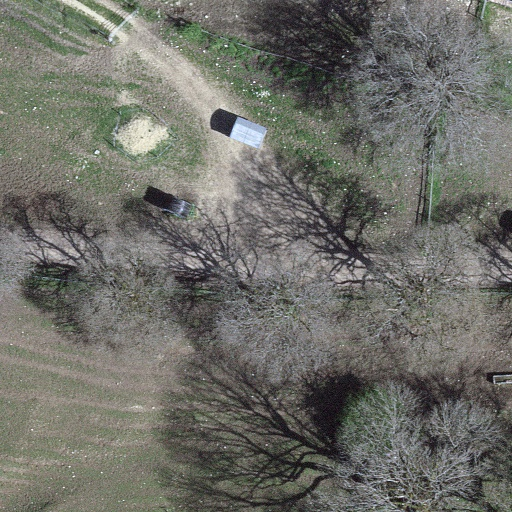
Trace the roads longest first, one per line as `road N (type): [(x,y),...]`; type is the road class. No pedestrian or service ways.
road 1 (track): [(71,0),(162,46),(248,155),(203,251)]
road 2 (track): [(511,274),(203,251)]
road 3 (track): [(203,251),(0,256)]
